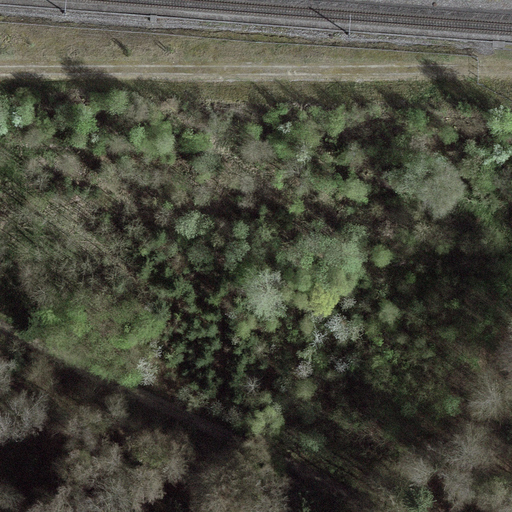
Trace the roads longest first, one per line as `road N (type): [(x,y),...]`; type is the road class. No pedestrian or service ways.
road 1 (track): [(0,73),(243,79),(511,69)]
road 2 (track): [(0,324),(356,511)]
